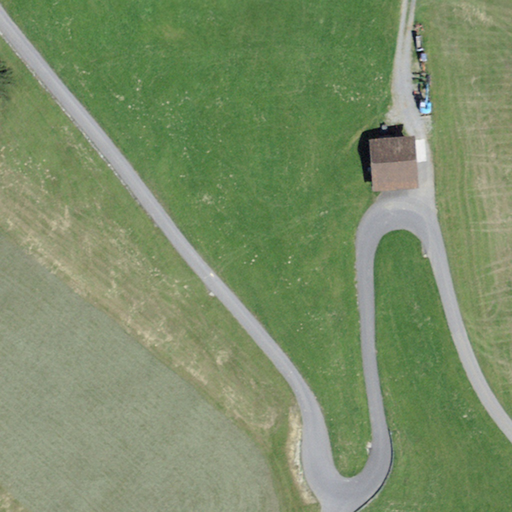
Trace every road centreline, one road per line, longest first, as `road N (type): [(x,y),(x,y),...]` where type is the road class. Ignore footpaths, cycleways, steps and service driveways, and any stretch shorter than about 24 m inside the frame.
road 1 (unclassified): [(511,425),(460,333),(425,226),(388,220),(376,237),(373,346),(393,465),(372,496),(352,491),(337,474),(318,401),(0,4)]
road 2 (track): [(413,0),(398,95),(407,122),(430,146),(436,194),(425,226)]
